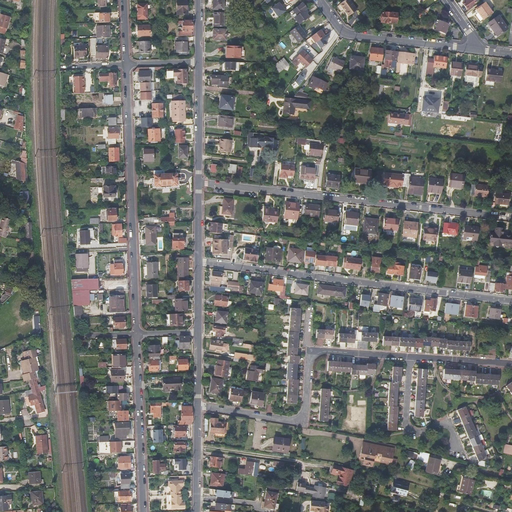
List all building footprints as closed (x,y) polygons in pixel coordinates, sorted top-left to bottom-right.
[(212,0),(212,10),(224,10),(223,0),(212,0)] [(344,8),(349,16),(357,10),(352,3),(356,0),(355,0),(344,0),(336,7),(340,13),(344,10),(343,9),(344,8)] [(465,0),(461,3),(467,10),(472,7),(471,6),(479,1),(478,0),(468,0),(467,1),(466,0),(465,0)] [(187,10),(187,1),(176,2),(177,15),(188,14),(188,10),(187,10)] [(279,3),(271,8),(278,17),(285,12),(279,3)] [(302,3),(292,11),(297,17),(294,18),(299,25),(309,17),(304,11),(306,9),(302,3)] [(480,15),(478,16),(478,17),(480,21),(492,13),(484,3),(475,9),(480,15)] [(137,4),(137,19),(147,18),(147,4),(137,4)] [(288,14),(298,26),(298,25),(299,25),(294,18),(297,17),(292,11),(288,14)] [(390,13),(381,12),(380,22),(389,23),(391,23),(392,13),(390,13)] [(213,13),(213,27),(224,27),(224,13),(213,13)] [(99,22),(109,22),(109,14),(99,14),(94,14),(95,23),(99,22)] [(0,33),(5,35),(10,17),(1,15),(0,17),(0,33)] [(498,16),(487,23),(497,36),(507,28),(498,16)] [(177,24),(181,24),(181,23),(182,23),(182,30),(174,31),(174,36),(192,35),(191,20),(177,21),(177,24)] [(436,20),(434,25),(436,26),(435,29),(445,33),(448,24),(444,23),(445,21),(443,21),(442,22),(439,21),(438,21),(436,20)] [(97,38),(109,37),(109,25),(96,26),(97,38)] [(307,36),(298,25),(298,26),(290,32),(298,43),(307,36)] [(150,36),(149,26),(138,26),(138,36),(150,36)] [(213,29),(212,40),(225,40),(225,37),(229,37),(229,33),(226,33),(225,30),(213,29)] [(320,30),(310,38),(315,43),(316,43),(327,34),(328,33),(326,30),(322,33),(320,30)] [(327,34),(316,43),(320,49),(327,44),(325,41),(329,37),(327,34)] [(101,59),(108,59),(108,46),(96,46),(96,39),(91,39),(90,51),(91,56),(95,56),(96,57),(101,57),(101,59)] [(149,41),(138,41),(139,54),(150,53),(149,41)] [(187,52),(187,42),(176,42),(176,53),(187,52)] [(74,56),(86,56),(86,46),(74,46),(74,56)] [(243,47),(240,47),(229,46),(228,52),(228,58),(240,58),(240,52),(244,52),(244,51),(243,51),(243,47)] [(382,61),(383,49),(371,48),(369,60),(382,61)] [(303,51),(291,63),(296,67),(300,71),(301,72),(305,68),(312,61),(303,51)] [(396,52),(385,51),(384,59),(385,59),(384,67),(390,68),(391,60),(395,61),(396,52)] [(398,52),(397,63),(400,63),(413,65),(414,54),(409,53),(398,52)] [(445,68),(446,58),(434,56),(434,60),(427,59),(426,66),(425,75),(431,76),(433,67),(437,67),(441,68),(445,68)] [(332,57),(327,67),(332,69),(340,72),(344,62),(332,57)] [(351,57),(350,69),(362,70),(363,60),(356,59),(356,57),(351,57)] [(277,66),(275,64),(272,66),(274,72),(276,74),(288,65),(285,60),(277,66)] [(235,62),(224,62),(224,71),(234,71),(238,71),(238,62),(235,62)] [(461,77),(462,64),(450,63),(449,76),(461,77)] [(476,83),(477,77),(480,78),(482,66),(466,64),(464,81),(476,83)] [(138,67),(133,72),(138,72),(139,84),(149,83),(149,81),(149,72),(153,72),(160,72),(160,67),(138,67)] [(492,69),(486,69),(484,85),(493,86),(494,82),(501,83),(502,71),(492,70),(492,69)] [(166,77),(167,78),(171,78),(172,77),(177,76),(177,84),(182,84),(186,84),(187,84),(187,77),(186,77),(186,70),(173,70),(166,70),(166,77)] [(105,86),(116,86),(115,73),(99,74),(99,81),(104,81),(105,86)] [(300,75),(295,82),(298,86),(305,76),(304,74),(301,76),(300,75)] [(74,94),(84,93),(83,75),(73,76),(74,94)] [(219,87),(227,88),(227,77),(211,76),(211,81),(213,81),(213,84),(219,85),(219,87)] [(312,77),(308,86),(313,89),(315,87),(323,91),(327,84),(312,77)] [(152,92),(140,92),(140,100),(152,100),(152,92)] [(111,95),(105,95),(105,98),(103,98),(103,99),(102,99),(102,104),(105,104),(111,104),(111,95)] [(220,96),(219,108),(232,110),(233,97),(220,96)] [(294,108),(300,109),(303,109),(310,110),(311,101),(283,98),(281,114),(294,115),(294,108)] [(421,112),(437,113),(438,99),(426,98),(426,100),(423,99),(421,112)] [(184,101),(171,102),(172,123),(185,122),(184,113),(184,101)] [(162,117),(162,113),(162,104),(152,104),(152,117),(160,117),(162,117)] [(84,117),(98,116),(98,112),(100,111),(100,108),(83,108),(84,117)] [(388,123),(408,125),(409,116),(404,115),(389,113),(389,114),(388,123)] [(22,131),(22,116),(16,115),(13,128),(22,131)] [(233,117),(218,115),(218,126),(231,127),(233,117)] [(160,141),(159,128),(147,130),(148,142),(151,142),(151,144),(157,143),(157,141),(160,141)] [(108,144),(115,144),(115,138),(118,138),(118,129),(108,129),(108,138),(108,144)] [(246,138),(245,146),(272,148),(272,150),(277,151),(278,141),(253,138),(254,133),(247,132),(246,138)] [(219,138),(219,143),(219,150),(229,151),(231,139),(219,138)] [(306,139),(305,145),(305,149),(308,149),(308,155),(321,156),(322,145),(319,144),(320,141),(306,139)] [(178,158),(187,158),(187,147),(186,147),(186,143),(178,143),(178,146),(178,158)] [(119,148),(109,149),(109,161),(119,161),(119,148)] [(143,162),(153,162),(153,150),(143,150),(143,162)] [(21,162),(20,161),(20,163),(16,164),(16,169),(21,169),(22,180),(28,182),(27,171),(27,163),(21,162)] [(319,168),(320,161),(316,161),(314,169),(305,168),(305,167),(301,166),(299,178),(303,178),(303,179),(314,180),(314,176),(318,177),(319,168)] [(211,164),(210,172),(215,173),(216,170),(219,170),(219,165),(211,164)] [(280,165),(278,178),(287,179),(287,176),(293,177),(295,166),(280,165)] [(116,174),(116,166),(101,167),(102,174),(105,174),(105,175),(116,174)] [(354,169),(354,170),(352,169),(350,185),(366,186),(366,183),(370,184),(371,170),(354,169)] [(166,189),(165,170),(154,171),(154,175),(154,178),(152,179),(153,190),(166,189)] [(173,170),(165,170),(166,189),(180,188),(179,178),(177,178),(176,174),(176,170),(173,170)] [(405,185),(406,174),(402,173),(402,175),(384,173),(383,185),(388,185),(388,186),(396,187),(397,186),(401,187),(401,185),(405,185)] [(327,174),(325,187),(338,188),(339,176),(327,174)] [(410,174),(406,174),(405,185),(404,187),(409,187),(408,193),(421,195),(422,179),(410,177),(410,174)] [(450,174),(449,186),(462,188),(463,176),(450,174)] [(442,180),(434,179),(429,178),(427,192),(440,193),(442,180)] [(472,184),(470,195),(487,197),(488,186),(472,184)] [(103,186),(103,197),(115,196),(115,191),(113,191),(113,186),(103,186)] [(496,193),(495,203),(507,204),(508,195),(496,193)] [(223,198),(222,214),(227,215),(227,213),(231,213),(233,199),(223,198)] [(284,218),(297,219),(299,203),(286,202),(284,218)] [(302,205),(301,214),(305,215),(318,217),(319,206),(306,204),(306,205),(302,205)] [(263,207),(262,221),(276,223),(278,212),(268,210),(269,208),(263,207)] [(116,216),(116,208),(107,208),(107,211),(106,211),(107,214),(106,214),(106,220),(108,220),(108,221),(119,220),(118,216),(116,216)] [(340,223),(341,213),(338,212),(325,210),(324,221),(340,223)] [(357,231),(357,228),(358,213),(346,212),(344,227),(344,230),(357,231)] [(174,222),(174,213),(169,213),(170,218),(162,218),(162,221),(159,221),(159,220),(156,220),(156,218),(144,218),(144,223),(165,222),(174,222)] [(10,219),(4,217),(3,221),(1,221),(0,225),(0,235),(5,237),(10,219)] [(363,232),(376,234),(377,220),(365,218),(363,232)] [(385,218),(384,229),(397,230),(398,220),(385,218)] [(31,236),(30,222),(26,222),(27,232),(25,232),(25,236),(28,236),(28,240),(32,240),(32,243),(33,243),(32,239),(32,236),(31,236)] [(222,223),(211,222),(211,226),(209,226),(209,230),(211,230),(210,232),(221,234),(221,231),(222,223)] [(404,222),(402,236),(416,237),(417,223),(404,222)] [(458,224),(450,223),(444,223),(443,232),(456,234),(458,224)] [(121,236),(121,224),(115,224),(111,225),(112,236),(116,235),(116,236),(121,236)] [(464,226),(463,239),(477,240),(478,227),(464,226)] [(156,227),(146,228),(146,246),(156,246),(156,227)] [(424,228),(423,239),(435,241),(437,229),(429,228),(428,229),(424,228)] [(495,228),(494,233),(490,233),(489,242),(493,243),(493,246),(501,246),(501,244),(511,245),(511,242),(511,235),(503,235),(503,229),(495,228)] [(81,244),(90,244),(89,230),(80,231),(81,244)] [(172,238),(172,249),(183,249),(183,238),(182,234),(173,234),(173,238),(172,238)] [(227,240),(214,239),(214,255),(218,255),(226,255),(227,240)] [(266,252),(266,260),(280,262),(281,249),(280,249),(280,247),(279,246),(275,246),(274,246),(274,248),(269,248),(269,252),(266,252)] [(244,248),(243,259),(257,261),(258,250),(244,248)] [(288,259),(295,260),(295,262),(300,262),(302,250),(289,249),(288,259)] [(313,263),(315,251),(305,250),(304,262),(313,263)] [(326,252),(325,256),(324,265),(332,266),(333,252),(326,252)] [(76,254),(76,268),(88,268),(87,254),(76,254)] [(178,281),(187,281),(187,258),(178,258),(178,262),(178,281)] [(344,267),(357,269),(358,260),(346,258),(344,267)] [(372,258),(370,271),(379,273),(381,259),(372,258)] [(114,264),(110,264),(110,275),(123,274),(122,259),(114,260),(114,264)] [(474,260),(472,278),(484,279),(484,276),(486,276),(487,267),(478,266),(478,261),(476,260),(474,260)] [(148,278),(157,278),(157,263),(148,263),(148,278)] [(399,263),(395,263),(395,266),(390,265),(388,265),(387,273),(402,275),(403,267),(399,266),(399,263)] [(410,267),(409,278),(419,279),(420,269),(410,267)] [(459,270),(457,282),(470,283),(471,271),(459,270)] [(210,286),(220,287),(220,282),(221,282),(222,273),(212,271),(210,286)] [(427,272),(426,280),(431,281),(431,283),(436,283),(437,273),(427,272)] [(504,289),(506,277),(504,277),(503,282),(495,282),(495,283),(490,283),(490,290),(504,292),(504,289)] [(19,287),(27,281),(18,278),(15,286),(19,287)] [(90,301),(90,294),(89,290),(98,290),(98,278),(71,279),(71,280),(73,306),(81,306),(90,305),(90,301)] [(285,295),(286,286),(281,286),(281,280),(273,279),(273,285),(269,284),(268,290),(281,291),(281,295),(285,295)] [(187,281),(178,281),(179,290),(189,290),(188,281),(187,281)] [(249,291),(261,292),(262,283),(250,281),(249,291)] [(294,293),(307,295),(309,285),(296,284),(294,293)] [(11,296),(18,289),(8,285),(5,294),(4,293),(0,302),(3,304),(11,296)] [(157,296),(157,285),(147,285),(147,297),(157,296)] [(341,289),(341,287),(323,285),(323,287),(318,287),(317,293),(345,297),(346,290),(341,289)] [(124,312),(124,295),(123,289),(115,289),(116,295),(109,295),(109,303),(110,312),(124,312)] [(387,306),(388,295),(378,293),(377,305),(374,305),(373,311),(378,312),(379,307),(381,308),(381,306),(387,306)] [(369,306),(370,294),(361,294),(360,306),(369,306)] [(215,295),(214,305),(226,307),(226,306),(231,307),(231,301),(227,301),(227,297),(215,295)] [(396,309),(401,310),(401,308),(403,298),(391,296),(390,306),(397,307),(396,309)] [(409,298),(407,310),(420,311),(422,300),(409,298)] [(176,299),(175,299),(176,311),(187,310),(186,299),(176,299)] [(425,300),(423,311),(426,311),(425,313),(429,314),(429,311),(434,311),(436,300),(431,299),(430,301),(425,300)] [(445,303),(444,313),(457,315),(459,305),(445,303)] [(466,305),(465,316),(476,318),(477,307),(466,305)] [(82,316),(81,306),(73,306),(74,316),(76,316),(81,316),(82,316)] [(288,332),(286,355),(289,356),(288,363),(287,363),(286,379),(288,379),(286,403),(296,404),(298,380),(296,380),(297,364),(298,364),(299,356),(296,356),(298,332),(299,332),(301,309),(290,308),(289,332),(288,332)] [(490,308),(489,318),(499,319),(499,316),(502,316),(502,314),(500,313),(500,310),(490,308)] [(216,311),(215,322),(226,324),(227,312),(216,311)] [(168,325),(182,325),(182,318),(183,318),(183,314),(167,314),(168,325)] [(125,325),(125,317),(115,317),(115,327),(123,327),(125,325)] [(213,325),(212,331),(216,331),(215,336),(223,337),(224,327),(213,325)] [(0,339),(2,341),(9,333),(2,326),(0,328),(0,339)] [(316,329),(316,338),(332,339),(332,330),(316,329)] [(354,341),(358,341),(376,342),(377,333),(358,332),(358,330),(355,330),(354,334),(338,333),(338,342),(354,343),(354,341)] [(188,336),(179,336),(179,340),(176,340),(176,347),(177,347),(179,347),(179,348),(189,348),(188,336)] [(446,349),(469,351),(470,342),(446,341),(446,339),(438,339),(438,338),(423,337),(423,339),(383,336),(382,345),(422,347),(422,346),(438,347),(446,348),(446,349)] [(126,348),(126,339),(112,340),(113,348),(116,347),(116,349),(126,348)] [(21,344),(25,360),(32,357),(28,340),(21,344)] [(211,340),(209,350),(215,351),(215,349),(221,350),(222,343),(216,342),(216,341),(211,340)] [(159,356),(159,346),(149,346),(149,356),(159,356)] [(125,366),(125,355),(113,355),(113,366),(125,366)] [(39,371),(35,357),(32,357),(25,360),(21,361),(25,374),(23,374),(25,381),(29,379),(36,378),(37,377),(35,372),(39,371)] [(160,357),(149,357),(149,361),(150,371),(158,371),(161,370),(160,357)] [(187,369),(187,360),(178,360),(178,369),(187,369)] [(218,360),(215,376),(226,378),(229,362),(218,360)] [(366,375),(366,373),(367,366),(351,364),(351,362),(328,361),(327,371),(350,372),(351,374),(366,375)] [(367,363),(367,366),(366,373),(375,374),(375,364),(367,363)] [(248,370),(246,380),(256,382),(258,372),(263,373),(264,367),(251,365),(250,371),(248,370)] [(393,367),(392,374),(392,383),(389,382),(387,406),(389,406),(387,430),(396,430),(398,407),(396,407),(398,383),(400,383),(401,367),(393,367)] [(417,368),(415,409),(414,416),(422,417),(426,369),(417,368)] [(475,371),(444,369),(443,379),(475,381),(474,383),(498,385),(499,375),(475,373),(475,371)] [(123,370),(110,370),(111,382),(123,381),(123,370)] [(29,379),(32,389),(39,387),(36,378),(29,379)] [(175,390),(180,390),(180,378),(174,378),(174,380),(163,380),(164,392),(169,391),(169,389),(175,389),(175,390)] [(212,378),(209,392),(220,394),(222,380),(212,378)] [(118,393),(118,385),(105,385),(106,393),(118,393)] [(32,389),(25,391),(26,396),(29,395),(31,405),(35,404),(36,403),(38,408),(36,408),(37,413),(45,411),(40,394),(44,393),(42,386),(39,387),(32,389)] [(231,388),(229,401),(233,402),(233,400),(241,401),(243,391),(231,388)] [(321,389),(319,420),(327,421),(329,390),(321,389)] [(252,391),(249,403),(258,404),(258,405),(262,406),(265,394),(252,391)] [(8,400),(0,400),(0,414),(4,414),(5,415),(10,415),(8,400)] [(117,401),(108,401),(108,411),(117,411),(120,411),(120,401),(117,401)] [(160,402),(155,403),(155,404),(150,404),(150,413),(153,413),(153,417),(160,417),(160,402)] [(192,425),(192,406),(181,407),(181,421),(179,421),(179,425),(192,425)] [(465,407),(457,410),(478,461),(490,456),(487,449),(484,451),(482,446),(485,444),(483,439),(480,440),(476,432),(480,431),(477,425),(474,426),(471,419),(474,418),(472,412),(469,414),(465,407)] [(117,411),(118,421),(128,421),(128,410),(120,411),(117,411)] [(210,419),(209,431),(214,432),(214,433),(214,435),(226,436),(227,433),(225,433),(224,432),(224,423),(220,422),(217,422),(217,421),(217,419),(210,419)] [(129,433),(128,423),(115,423),(116,438),(126,438),(126,433),(129,433)] [(185,437),(185,426),(175,426),(175,436),(185,437)] [(151,436),(153,436),(153,442),(163,442),(163,429),(151,429),(151,436)] [(48,454),(46,435),(36,436),(38,455),(48,454)] [(274,437),(272,450),(287,452),(289,439),(274,437)] [(110,441),(110,452),(122,452),(122,441),(110,441)] [(363,442),(362,445),(385,451),(386,448),(363,442)] [(174,443),(174,452),(184,452),(184,443),(174,443)] [(511,454),(511,445),(508,444),(505,444),(503,453),(504,453),(511,454)] [(388,448),(386,448),(385,451),(362,445),(360,452),(365,454),(364,457),(365,457),(363,464),(373,466),(374,459),(377,457),(377,456),(381,457),(380,462),(392,465),(394,457),(386,455),(388,448)] [(386,455),(394,457),(395,450),(388,448),(386,455)] [(429,457),(430,454),(421,452),(420,452),(418,458),(428,460),(427,464),(438,467),(440,459),(429,457)] [(118,456),(118,468),(130,468),(130,457),(124,457),(124,455),(118,456)] [(221,457),(211,456),(210,466),(219,467),(221,457)] [(158,461),(152,461),(153,473),(158,472),(158,470),(164,470),(164,464),(158,464),(158,461)] [(240,474),(252,476),(254,462),(246,461),(245,469),(240,468),(240,474)] [(438,467),(427,464),(426,472),(437,474),(438,467)] [(333,465),(331,473),(335,475),(336,473),(339,474),(337,483),(348,486),(352,470),(333,465)] [(29,472),(30,484),(44,483),(44,479),(41,479),(40,471),(29,472)] [(212,473),(210,485),(222,486),(224,474),(212,473)] [(120,489),(130,489),(129,474),(120,474),(120,489)] [(470,495),(474,480),(463,477),(459,492),(470,495)] [(170,495),(180,494),(179,488),(179,486),(181,486),(182,486),(182,480),(176,481),(176,479),(171,480),(171,481),(167,481),(167,486),(169,488),(170,495)] [(312,496),(323,499),(325,487),(322,486),(322,484),(318,483),(317,485),(314,485),(314,487),(305,485),(305,483),(297,481),(296,489),(304,491),(313,492),(312,496)] [(408,485),(394,481),(391,492),(405,496),(408,485)] [(218,489),(215,489),(214,496),(218,496),(230,498),(233,498),(234,492),(231,491),(218,489)] [(482,489),(480,494),(492,497),(493,492),(482,489)] [(130,501),(130,491),(118,491),(119,501),(130,501)] [(266,491),(263,506),(274,509),(277,493),(266,491)] [(43,504),(42,492),(32,492),(33,505),(43,504)] [(170,495),(168,495),(168,501),(171,501),(171,508),(185,508),(185,502),(182,502),(181,503),(181,500),(181,494),(180,494),(170,495)] [(11,503),(10,496),(0,496),(0,510),(8,510),(7,503),(11,503)] [(311,500),(310,510),(315,511),(318,511),(328,511),(329,506),(325,506),(325,502),(311,500)] [(215,502),(214,510),(225,510),(230,511),(230,504),(215,502)]
